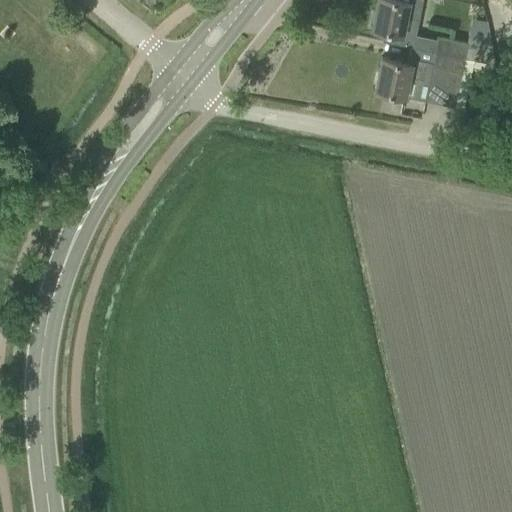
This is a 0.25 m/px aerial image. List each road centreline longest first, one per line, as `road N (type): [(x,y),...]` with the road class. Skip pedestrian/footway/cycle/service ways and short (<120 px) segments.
road 1 (unclassified): [(185,76),(239,111),(511,165)]
road 2 (secondary): [(48,511),(37,393),(42,341),(79,219)]
road 3 (secondary): [(185,76),(147,96),(100,162),(79,219)]
road 4 (secondary): [(79,219),(170,108),(185,76)]
